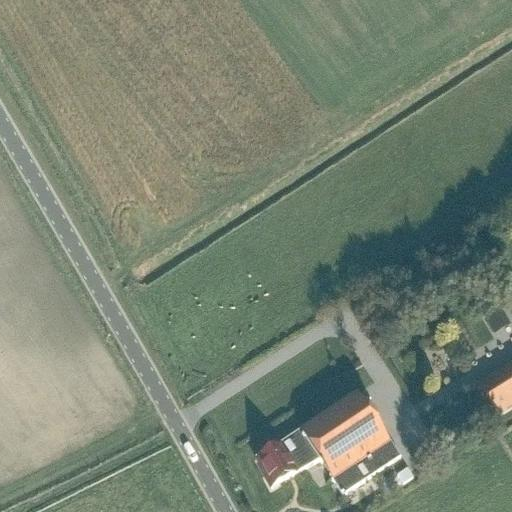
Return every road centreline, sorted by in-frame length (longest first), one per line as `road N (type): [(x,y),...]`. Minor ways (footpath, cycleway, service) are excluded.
road 1 (track): [(511,21),(104,289)]
road 2 (unclassified): [(227,511),(0,117)]
